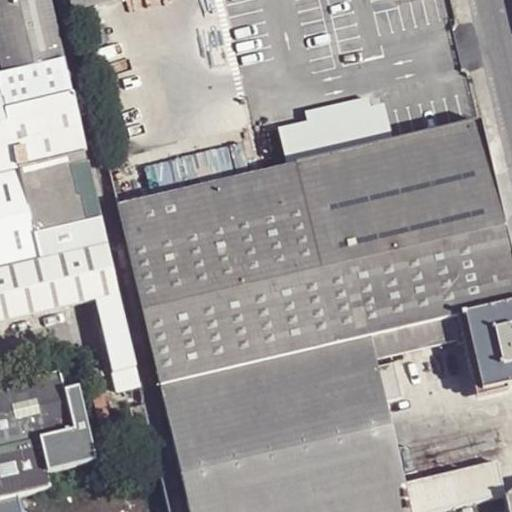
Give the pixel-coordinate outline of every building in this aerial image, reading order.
[(0,0),(0,77),(62,64),(46,0),(0,0)] [(66,0),(71,17),(142,0),(66,0)] [(86,52),(103,48),(97,20),(80,24),(86,52)] [(71,100),(62,64),(0,77),(0,98),(4,115),(71,100)] [(0,98),(0,177),(17,174),(4,115),(0,98)] [(83,158),(71,100),(4,115),(17,174),(83,158)] [(279,136),(288,173),(294,172),(364,156),(355,119),(369,115),(367,105),(306,120),(308,129),(279,136)] [(389,150),(380,113),(369,115),(355,119),(364,156),(389,150)] [(504,234),(479,128),(389,150),(364,156),(294,172),(301,205),(319,277),(504,234)] [(93,195),(83,158),(17,174),(33,238),(84,226),(77,199),(93,195)] [(159,390),(336,348),(319,277),(301,205),(294,172),(288,173),(117,214),(159,390)] [(17,174),(0,177),(0,275),(39,266),(33,238),(17,174)] [(77,199),(84,226),(99,224),(93,195),(77,199)] [(105,250),(99,224),(84,226),(33,238),(39,266),(105,250)] [(319,277),(336,348),(367,342),(462,320),(511,309),(511,267),(504,234),(319,277)] [(0,326),(95,304),(116,299),(105,250),(39,266),(0,275),(0,326)] [(116,299),(95,304),(114,394),(137,389),(116,299)] [(511,309),(462,320),(466,339),(468,346),(479,397),(511,390),(511,309)] [(367,342),(371,360),(466,339),(462,320),(367,342)] [(468,346),(466,339),(371,360),(373,368),(468,346)] [(407,511),(403,491),(383,408),(375,376),(373,368),(371,360),(367,342),(336,348),(159,390),(186,511),(407,511)] [(393,371),(375,376),(383,408),(400,405),(393,371)] [(0,391),(0,454),(39,445),(72,437),(64,400),(59,377),(0,391)] [(72,437),(39,445),(48,480),(95,469),(77,396),(64,400),(72,437)] [(48,480),(39,445),(0,454),(0,504),(18,500),(51,492),(48,480)] [(407,511),(462,511),(503,503),(494,473),(403,491),(407,511)] [(21,511),(18,500),(0,504),(0,511),(21,511)] [(511,511),(511,500),(503,503),(504,511),(511,511)]
